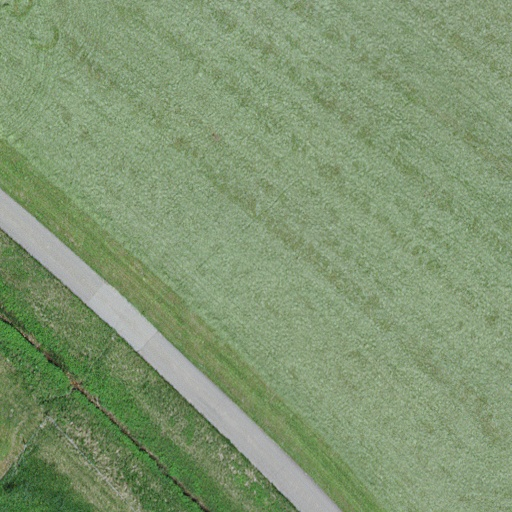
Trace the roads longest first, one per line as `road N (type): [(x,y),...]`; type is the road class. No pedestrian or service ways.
road 1 (unclassified): [(0,213),(284,455),(338,511)]
road 2 (track): [(0,411),(115,511)]
